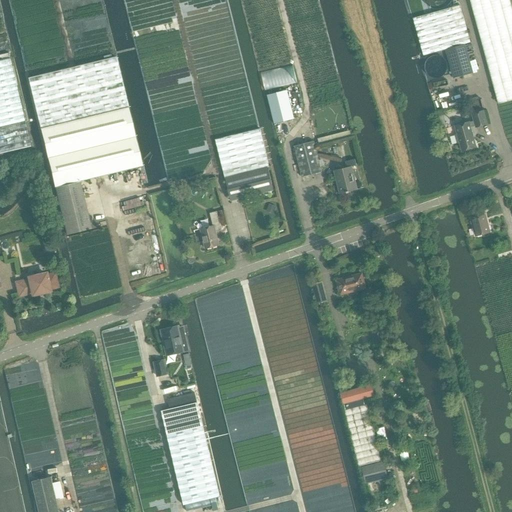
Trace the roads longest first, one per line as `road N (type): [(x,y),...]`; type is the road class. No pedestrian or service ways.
road 1 (unclassified): [(0,358),(511,175)]
road 2 (track): [(241,271),(301,511)]
road 3 (track): [(212,170),(170,0)]
